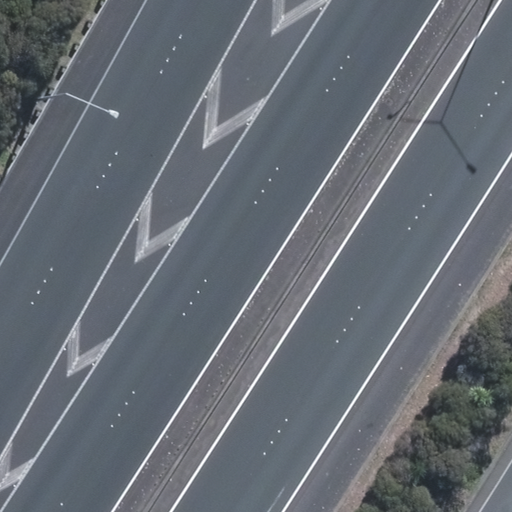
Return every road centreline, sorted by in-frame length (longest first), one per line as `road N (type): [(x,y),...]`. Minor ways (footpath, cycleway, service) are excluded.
road 1 (motorway): [(45,511),(381,0)]
road 2 (motorway): [(511,59),(223,511)]
road 3 (motorway): [(0,353),(199,0)]
